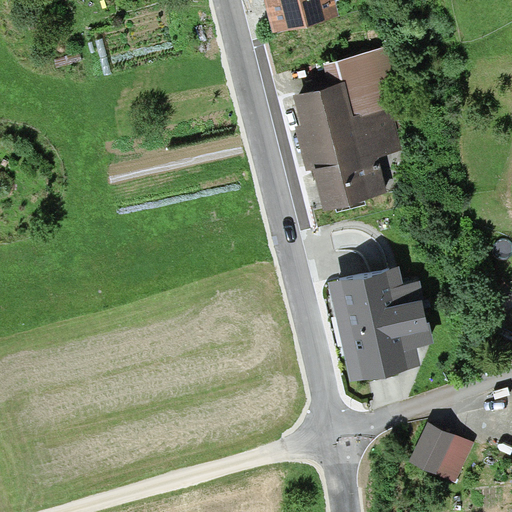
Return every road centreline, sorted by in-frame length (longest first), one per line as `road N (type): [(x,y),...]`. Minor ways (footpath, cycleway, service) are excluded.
road 1 (unclassified): [(334,433),(229,0)]
road 2 (track): [(61,511),(334,433)]
road 3 (residential): [(334,433),(511,375)]
